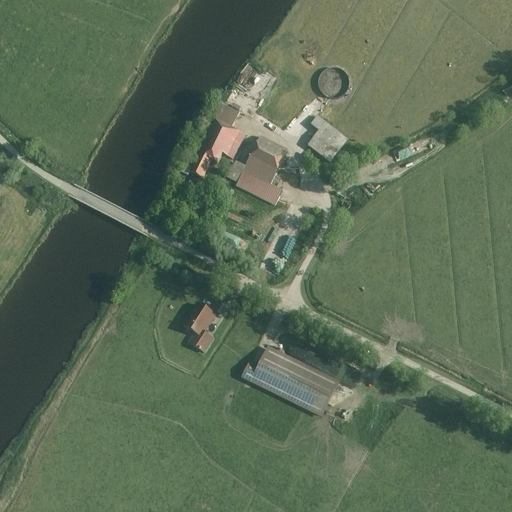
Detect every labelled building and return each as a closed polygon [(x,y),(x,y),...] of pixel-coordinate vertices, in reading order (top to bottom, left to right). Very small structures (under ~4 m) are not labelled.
[(318,87),(319,92),(322,96),(329,100),(338,101),(341,99),(346,92),(350,83),(348,78),(344,73),(336,70),(331,70),(329,71),(325,73),(321,76),(318,81),(318,87)] [(318,133),(308,147),(331,165),(348,143),(317,119),(310,127),(318,133)] [(216,124),(191,177),(204,183),(211,166),(215,168),(221,156),(231,162),(243,136),(216,124)] [(227,179),(276,202),(281,192),(269,186),(287,152),(261,137),(244,170),(234,164),(227,179)] [(215,318),(195,307),(183,331),(192,336),(186,346),(203,355),(213,339),(205,336),(215,318)] [(340,384),(261,346),(244,381),(323,419),(340,384)]
